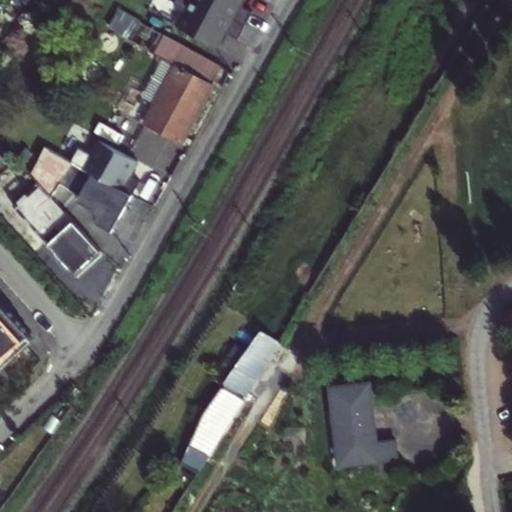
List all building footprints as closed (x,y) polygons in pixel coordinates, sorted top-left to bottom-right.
[(245,34),(253,18),(242,13),(246,6),(248,0),(181,0),(180,1),(245,34)] [(237,50),(245,34),(180,1),(173,18),(190,26),(184,39),(220,57),(223,50),(226,45),(237,50)] [(114,20),(106,35),(129,46),(136,32),(114,20)] [(161,44),(152,60),(160,64),(173,71),(152,109),(141,129),(179,150),(180,148),(182,143),(220,74),(161,44)] [(160,64),(140,102),(152,109),(173,71),(160,64)] [(69,164),(131,199),(138,185),(128,179),(135,165),(97,143),(89,157),(77,150),(69,164)] [(96,227),(111,236),(131,199),(69,164),(46,150),(32,177),(38,185),(41,188),(51,199),(62,184),(81,196),(78,202),(95,211),(93,220),(96,227)] [(14,206),(18,210),(41,188),(38,185),(14,206)] [(41,188),(18,210),(76,274),(100,253),(79,229),(41,188)] [(76,274),(79,278),(103,256),(100,253),(76,274)] [(0,366),(12,356),(16,360),(30,345),(36,339),(0,299),(0,366)] [(183,468),(200,478),(283,347),(265,338),(203,422),(183,468)] [(0,366),(0,374),(16,360),(12,356),(0,366)] [(326,385),(335,464),(395,456),(393,437),(374,439),(366,380),(326,385)]
